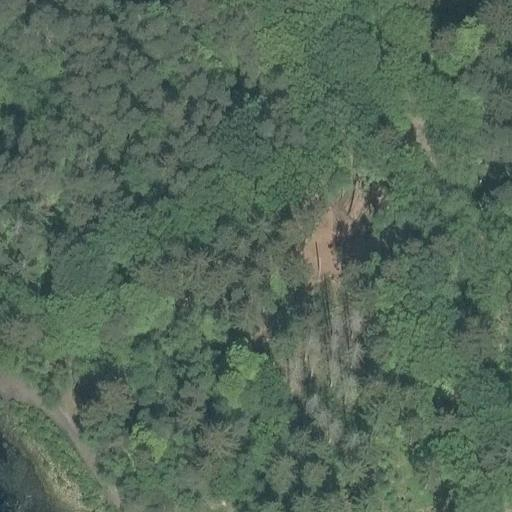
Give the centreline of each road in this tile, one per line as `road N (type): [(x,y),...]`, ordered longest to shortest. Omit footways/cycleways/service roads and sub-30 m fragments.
road 1 (track): [(430,129),(511,328)]
road 2 (track): [(375,0),(430,129)]
